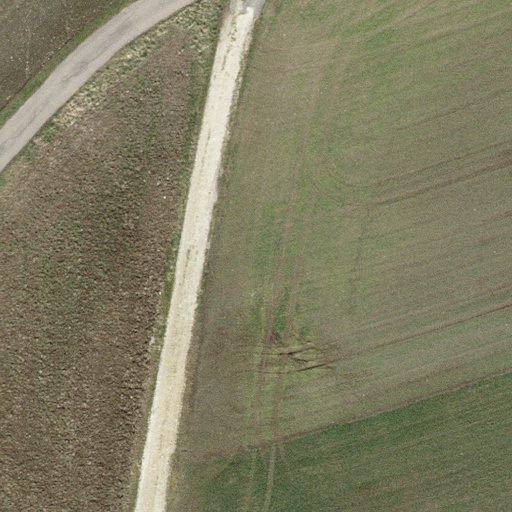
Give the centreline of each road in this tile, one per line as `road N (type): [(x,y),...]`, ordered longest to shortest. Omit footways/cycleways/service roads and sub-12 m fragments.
road 1 (track): [(261,0),(165,511)]
road 2 (residential): [(0,109),(135,0)]
